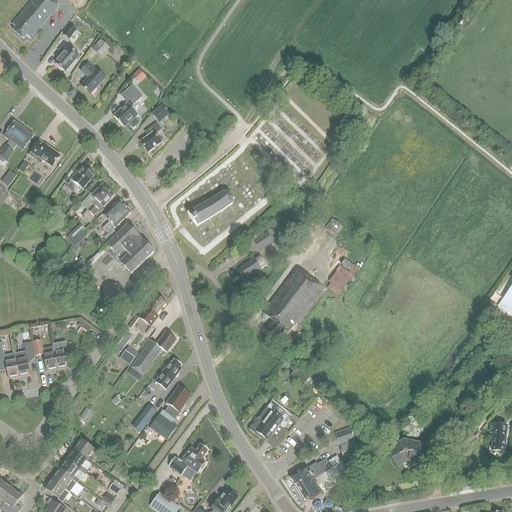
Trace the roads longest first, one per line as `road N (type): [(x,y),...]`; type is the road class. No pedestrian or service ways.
road 1 (tertiary): [(289,511),(226,418),(173,254)]
road 2 (tertiary): [(173,254),(109,155),(0,47)]
road 3 (residential): [(0,428),(15,439),(36,436),(173,254)]
